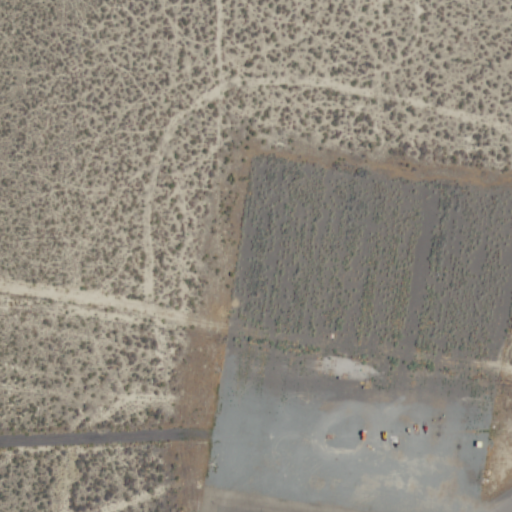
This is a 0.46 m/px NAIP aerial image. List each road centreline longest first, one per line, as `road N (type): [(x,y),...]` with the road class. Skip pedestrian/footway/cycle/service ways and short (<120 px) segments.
road 1 (residential): [(511,372),(0,287)]
road 2 (residential): [(64,511),(85,437),(102,417),(131,405),(448,450),(511,446)]
